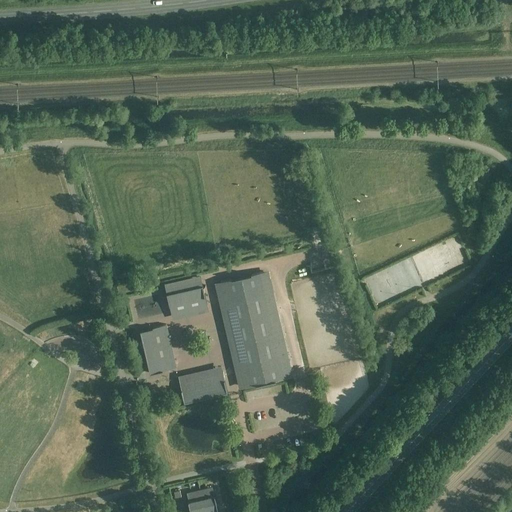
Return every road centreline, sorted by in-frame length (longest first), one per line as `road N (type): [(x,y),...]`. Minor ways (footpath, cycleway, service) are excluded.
road 1 (secondary): [(346,511),(511,335)]
road 2 (primary): [(0,17),(208,0)]
